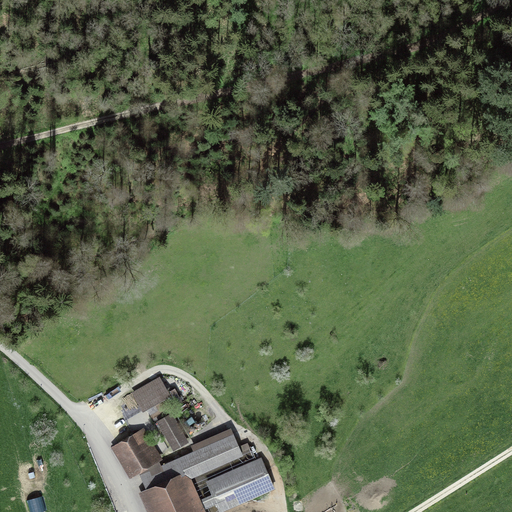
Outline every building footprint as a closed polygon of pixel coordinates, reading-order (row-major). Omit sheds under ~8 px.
[(171,395),(159,376),(132,392),(143,411),(171,395)] [(172,412),(156,421),(173,450),(189,442),(172,412)] [(162,458),(144,427),(111,446),(129,477),(139,472),(159,460),(162,458)] [(159,460),(139,472),(145,488),(182,472),(191,478),(243,454),(231,427),(191,444),(193,450),(161,464),(159,460)] [(220,511),(275,487),(261,456),(206,481),(212,493),(216,503),(220,511)] [(137,491),(146,511),(206,511),(204,508),(200,498),(191,478),(182,472),(145,488),(137,491)] [(212,493),(200,498),(204,508),(216,503),(212,493)]
